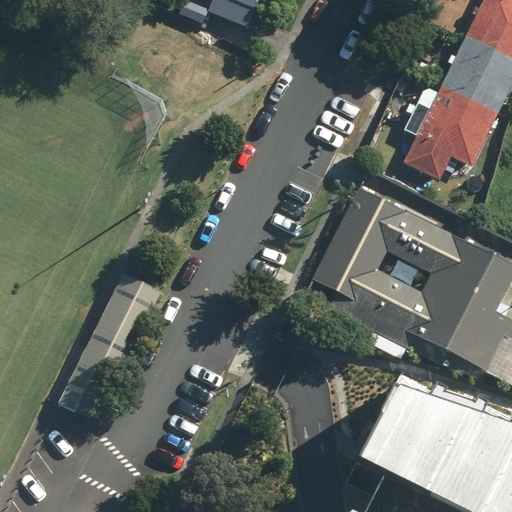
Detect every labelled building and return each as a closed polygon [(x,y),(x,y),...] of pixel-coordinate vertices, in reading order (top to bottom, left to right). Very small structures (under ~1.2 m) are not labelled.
[(211,0),(206,14),(246,30),(253,12),(262,16),(268,0),(211,0)] [(404,133),(414,138),(401,165),(438,183),(448,161),(470,171),(511,82),(511,0),(478,0),(433,97),(424,93),(404,133)] [(511,324),(497,317),(511,286),(511,266),(361,192),(314,286),(332,295),(324,312),(473,385),(479,374),(511,389),(511,324)] [(124,275),(54,403),(86,421),(112,374),(118,378),(163,296),(124,275)] [(299,348),(249,323),(223,373),(274,398),(299,348)] [(501,428),(479,418),(482,413),(465,404),(461,411),(442,402),(448,391),(388,380),(342,472),(422,511),(511,511),(511,420),(506,418),(501,428)]
